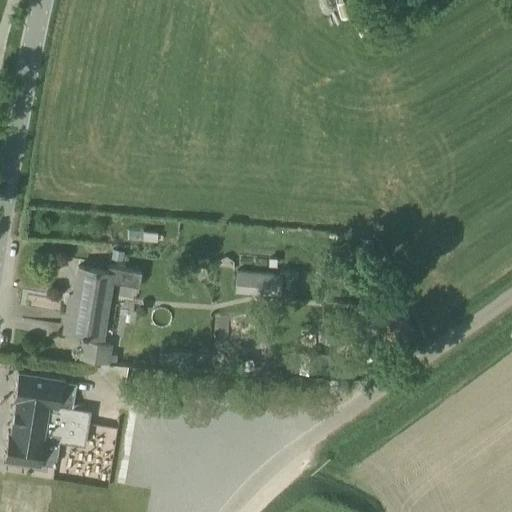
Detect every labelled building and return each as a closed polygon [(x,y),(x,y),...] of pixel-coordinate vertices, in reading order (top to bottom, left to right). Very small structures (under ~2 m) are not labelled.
[(102,336),(111,281),(139,285),(142,270),(109,265),(108,270),(77,265),(72,295),(69,294),(63,330),(102,336)] [(295,298),(297,272),(235,267),(233,291),(276,294),(276,297),(295,298)] [(303,271),(302,296),(318,297),(319,272),(303,271)] [(109,363),(113,343),(82,338),(79,358),(109,363)] [(289,349),(287,371),(328,374),(329,352),(289,349)] [(170,353),(170,365),(190,366),(190,354),(170,353)] [(8,430),(3,457),(55,465),(58,440),(86,445),(91,410),(58,404),(62,377),(17,370),(13,397),(15,397),(10,430),(8,430)]
